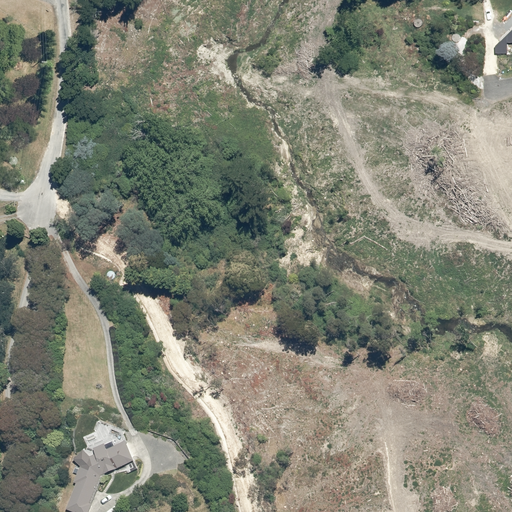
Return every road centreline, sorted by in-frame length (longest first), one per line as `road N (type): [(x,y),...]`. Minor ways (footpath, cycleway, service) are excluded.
road 1 (unknown): [(39,207),(100,299),(132,413),(153,456),(147,486),(109,511)]
road 2 (residential): [(58,0),(49,175),(39,207)]
